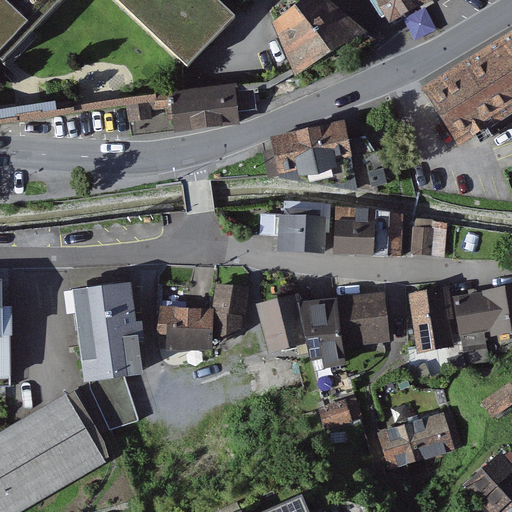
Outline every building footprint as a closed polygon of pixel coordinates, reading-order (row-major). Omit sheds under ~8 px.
[(0,0),(0,52),(49,0),(104,0),(177,68),(224,19),(204,0),(0,0)] [(297,0),(264,26),(287,78),(363,40),(322,0),(297,0)] [(425,8),(420,0),(374,0),(390,28),(425,8)] [(438,0),(420,0),(425,8),(438,0)] [(511,36),(424,91),(457,150),(511,118),(511,36)] [(229,84),(166,92),(168,105),(171,134),(234,126),(229,84)] [(265,139),(273,179),(377,197),(375,187),(396,182),(390,152),(373,155),(361,138),(349,141),(344,123),(265,139)] [(326,253),(329,210),(285,207),(281,250),(326,253)] [(371,213),(329,210),(326,253),(368,256),(371,213)] [(447,223),(414,221),(411,255),(444,258),(447,223)] [(0,382),(9,382),(7,280),(0,280),(0,382)] [(412,344),(452,341),(451,333),(449,308),(448,286),(409,289),(412,344)] [(133,287),(77,295),(88,383),(95,383),(121,427),(137,421),(124,379),(145,376),(133,287)] [(203,309),(164,308),(163,359),(214,360),(215,344),(235,345),(237,289),(204,288),(203,309)] [(338,288),(301,294),(308,334),(345,329),(338,288)] [(490,306),(492,330),(511,328),(511,290),(497,291),(489,292),(490,306)] [(261,301),(269,349),(309,343),(308,334),(301,294),(261,301)] [(449,308),(451,333),(492,330),(490,306),(449,308)] [(511,390),(508,385),(482,402),(493,419),(511,407),(511,390)] [(70,397),(0,436),(0,511),(17,511),(107,462),(70,397)] [(360,399),(321,406),(325,429),(364,421),(360,399)] [(455,453),(446,416),(378,433),(387,470),(455,453)] [(471,486),(494,511),(511,511),(511,473),(501,460),(471,486)] [(317,511),(308,511),(302,495),(261,511),(321,511),(317,511)]
